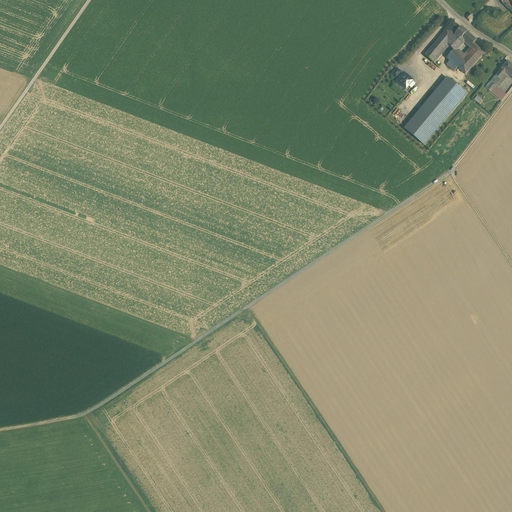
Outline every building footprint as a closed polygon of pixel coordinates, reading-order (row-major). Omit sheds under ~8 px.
[(455,36),(447,45),(449,47),(454,51),(456,52),(459,49),(465,42),(462,39),(467,33),(461,28),(455,36)] [(447,30),(425,56),(435,64),(449,47),(447,45),(455,36),(447,30)] [(476,40),(467,33),(462,39),(465,42),(471,47),(474,44),(476,40)] [(470,47),(464,54),(459,49),(456,52),(454,51),(447,59),(449,61),(447,64),(454,70),(457,67),(457,68),(466,75),(485,53),(477,46),(474,44),(471,47),(470,47)] [(511,65),(508,61),(501,69),(506,73),(511,78),(511,65)] [(397,69),(392,75),(396,79),(401,74),(402,73),(397,69)] [(501,69),(496,75),(501,80),(506,73),(501,69)] [(413,81),(404,74),(402,76),(401,74),(397,78),(399,80),(397,82),(406,90),(413,81)] [(501,80),(496,75),(491,81),(493,83),(496,85),(501,80)] [(444,79),(404,129),(424,145),(465,95),(444,79)] [(506,95),(496,85),(493,83),(491,81),(485,87),(502,101),(506,95)] [(465,83),(463,88),(470,92),(473,87),(465,83)]
